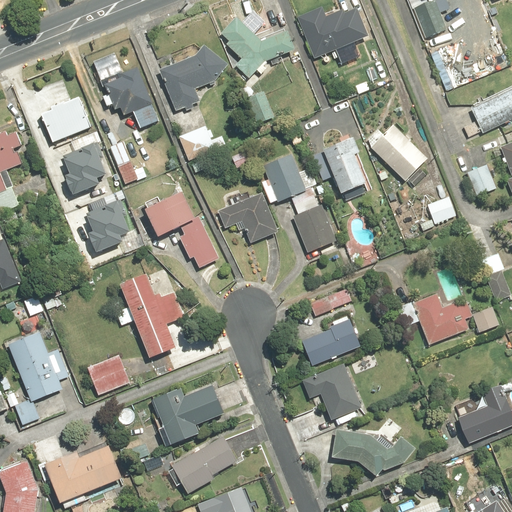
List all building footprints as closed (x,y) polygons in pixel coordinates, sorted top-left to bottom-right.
[(511,4),(510,0),(498,0),(503,11),(511,6),(511,4)] [(449,34),(436,2),(416,10),(429,42),(449,34)] [(323,8),(298,17),(314,60),(369,38),(358,9),(346,13),(345,9),(326,17),(323,8)] [(230,42),(227,45),(243,59),(236,66),(251,79),(266,62),(296,50),(288,31),(262,42),(237,19),(222,35),(230,42)] [(201,102),(196,89),(216,82),(228,65),(204,46),(197,56),(160,70),(176,112),(201,102)] [(115,55),(96,63),(115,110),(121,108),(125,116),(134,112),(141,129),(162,121),(139,65),(122,73),(115,55)] [(511,84),(469,105),(483,134),(511,119),(511,84)] [(266,91),(249,98),(261,126),(278,119),(266,91)] [(81,100),(42,114),(53,143),(92,129),(81,100)] [(393,125),(371,148),(407,182),(428,159),(393,125)] [(208,127),(183,137),(192,160),(217,150),(208,127)] [(0,210),(1,214),(21,206),(7,170),(23,164),(19,152),(15,153),(14,149),(22,146),(17,133),(8,136),(7,132),(0,134),(0,210)] [(304,133),(293,137),(297,147),(308,143),(304,133)] [(355,138),(324,150),(342,194),(367,184),(356,155),(361,153),(355,138)] [(71,174),(67,175),(74,193),(100,182),(98,176),(108,172),(95,141),(63,155),(71,174)] [(126,142),(113,148),(128,185),(141,179),(126,142)] [(511,142),(501,147),(511,175),(511,177),(507,180),(511,191),(511,142)] [(248,151),(234,156),(239,169),(253,163),(248,151)] [(299,215),(293,217),(308,254),(339,241),(323,204),(319,206),(311,188),(318,185),(311,168),(300,173),(292,155),(264,167),(269,179),(261,183),(270,204),(278,200),(279,203),(292,198),(299,215)] [(207,159),(194,164),(198,174),(210,169),(207,159)] [(488,164),(470,173),(481,197),(499,189),(488,164)] [(184,193),(146,211),(158,238),(181,227),(185,235),(180,238),(190,259),(195,257),(200,267),(219,258),(199,216),(195,218),(184,193)] [(263,193),(218,211),(226,229),(243,222),(252,244),(279,234),(263,193)] [(452,197),(431,206),(439,225),(460,217),(452,197)] [(94,231),(89,232),(97,250),(123,239),(121,233),(131,229),(118,198),(86,212),(94,231)] [(72,233),(62,238),(67,250),(78,245),(72,233)] [(0,240),(0,283),(3,290),(21,283),(5,239),(0,241),(0,240)] [(33,256),(25,266),(40,277),(47,266),(33,256)] [(147,274),(120,285),(151,358),(177,348),(168,325),(186,317),(175,292),(162,297),(161,294),(156,296),(147,274)] [(58,290),(44,296),(50,310),(59,306),(61,312),(67,310),(58,290)] [(341,290),(312,302),(319,317),(347,305),(341,290)] [(40,294),(26,300),(33,316),(47,310),(40,294)] [(438,294),(413,304),(429,345),(470,329),(466,320),(473,317),(467,301),(460,304),(459,302),(444,308),(438,294)] [(496,308),(476,315),(482,333),(502,326),(496,308)] [(351,323),(303,341),(313,366),(361,348),(351,323)] [(40,332),(9,345),(32,402),(63,389),(60,381),(70,377),(59,350),(49,354),(40,332)] [(374,352),(361,357),(364,365),(377,361),(374,352)] [(123,356),(91,368),(102,396),(134,384),(123,356)] [(345,364),(303,380),(310,399),(321,395),(331,420),(362,408),(345,364)] [(488,407),(459,418),(469,444),(511,427),(511,407),(502,384),(482,392),(488,407)] [(182,388),(154,399),(172,445),(201,434),(197,425),(226,414),(214,385),(186,396),(182,388)] [(0,414),(10,411),(2,391),(0,392),(0,414)] [(359,462),(378,477),(383,469),(386,471),(406,463),(417,449),(401,437),(393,447),(388,450),(373,437),(373,435),(337,429),(333,457),(359,462)] [(225,436),(173,466),(189,494),(216,479),(215,476),(239,462),(225,436)] [(108,441),(46,465),(61,504),(123,480),(108,441)] [(162,456),(147,462),(150,471),(166,464),(162,456)] [(28,461),(0,472),(0,474),(7,492),(4,511),(36,511),(39,490),(28,461)] [(252,511),(242,488),(198,505),(200,511),(252,511)] [(502,511),(495,501),(478,511),(502,511)]
